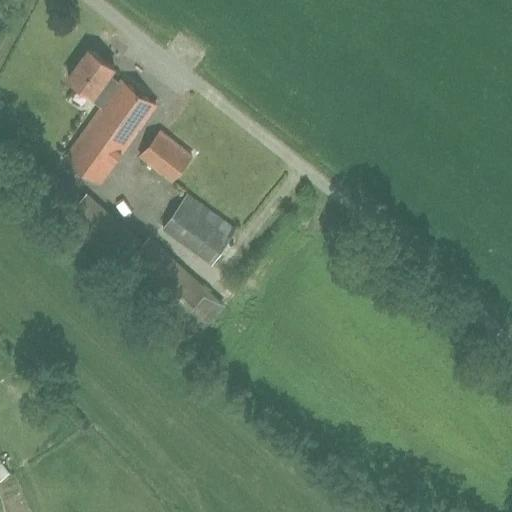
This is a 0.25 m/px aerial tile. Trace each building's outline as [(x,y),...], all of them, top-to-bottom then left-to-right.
[(99,183),(155,104),(121,79),(119,83),(108,74),(114,67),(89,49),(68,78),(92,96),(90,98),(102,107),(66,158),(99,183)] [(173,181),(192,156),(160,131),(140,156),(173,181)] [(225,304),(209,290),(150,236),(143,244),(88,193),(64,219),(195,337),(225,304)] [(212,264),(231,236),(182,201),(162,229),(212,264)] [(4,461),(0,465),(0,475),(6,482),(15,473),(4,461)]
